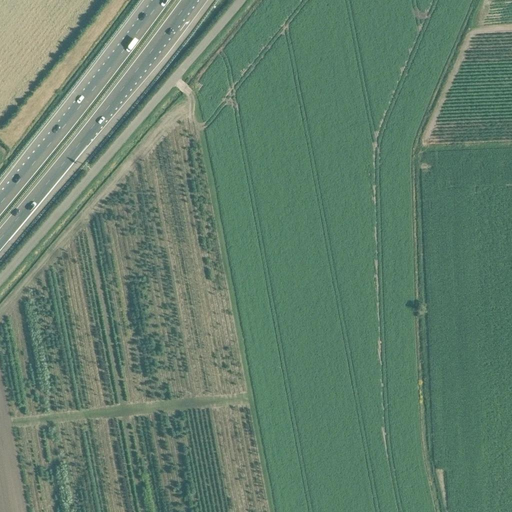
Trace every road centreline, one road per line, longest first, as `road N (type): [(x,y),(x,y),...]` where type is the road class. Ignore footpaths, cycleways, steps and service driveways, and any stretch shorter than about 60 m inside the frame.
road 1 (unclassified): [(0,287),(248,0)]
road 2 (motorway): [(0,236),(189,0)]
road 3 (motorway): [(160,0),(0,203)]
